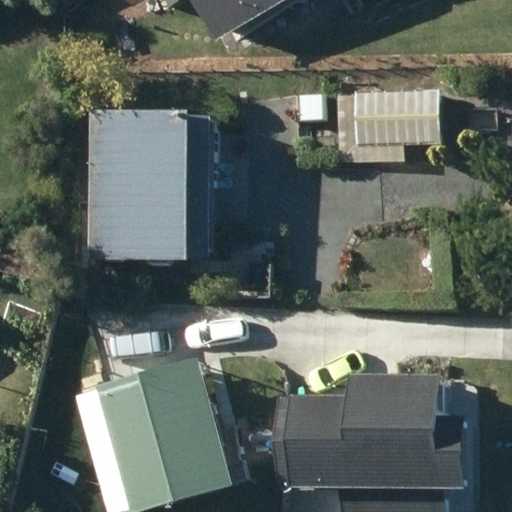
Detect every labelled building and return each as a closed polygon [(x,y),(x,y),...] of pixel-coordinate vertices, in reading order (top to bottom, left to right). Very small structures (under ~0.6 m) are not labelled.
[(210,0),(234,46),(321,0),(210,0)] [(351,102),(349,165),(417,167),(418,148),(456,149),(457,98),(366,95),(366,103),(351,102)] [(335,100),(302,101),(303,124),(335,122),(335,100)] [(115,121),(110,264),(216,267),(221,125),(115,121)] [(221,365),(92,399),(103,440),(125,434),(145,511),(166,511),(254,489),(221,365)]
